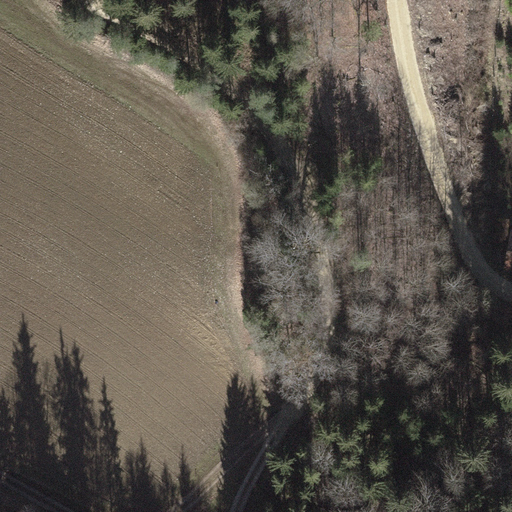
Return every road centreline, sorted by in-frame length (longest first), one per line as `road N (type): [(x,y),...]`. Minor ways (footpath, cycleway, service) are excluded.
road 1 (track): [(103,0),(191,47),(264,119),(303,213),(319,306),(315,373),(228,511)]
road 2 (track): [(511,297),(472,255),(420,113),(400,0)]
road 3 (track): [(179,511),(286,423)]
